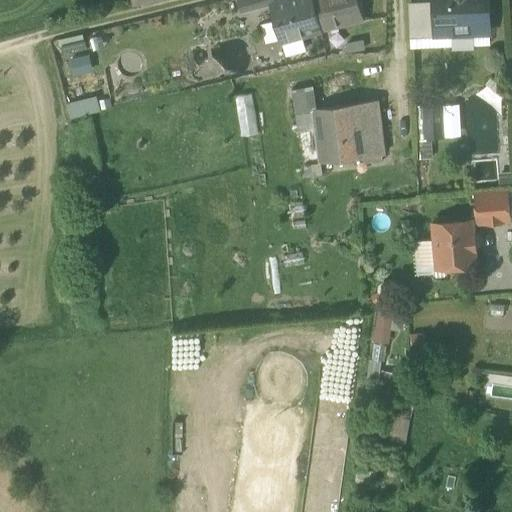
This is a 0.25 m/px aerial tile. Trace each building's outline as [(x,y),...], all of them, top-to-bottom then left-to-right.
[(237,0),(240,13),(271,4),(271,3),(275,2),(274,0),(237,0)] [(301,36),(321,30),(313,0),(282,0),(275,2),(271,3),(271,4),(276,21),(281,40),(281,41),(301,36)] [(313,0),(321,30),(362,19),(356,0),(313,0)] [(452,30),(452,35),(473,34),(472,29),(489,28),(487,0),(433,0),(434,2),(435,30),(436,30),(452,30)] [(409,4),(410,39),(436,38),(436,30),(435,30),(434,2),(409,4)] [(281,40),(276,21),(260,25),(265,44),(281,40)] [(436,38),(410,39),(411,49),(453,48),(453,51),(473,50),(473,47),(490,46),(489,28),(472,29),(473,34),(452,35),(452,30),(436,30),(436,38)] [(85,47),(82,34),(59,39),(62,53),(85,47)] [(301,36),(281,41),(284,51),(289,53),(305,48),(301,36)] [(89,55),(69,60),(74,77),(93,72),(89,55)] [(509,93),(490,78),(485,85),(504,100),(509,93)] [(291,89),(295,113),(312,110),(316,110),(313,86),(291,89)] [(100,111),(98,101),(97,96),(66,104),(70,119),(100,111)] [(98,101),(100,111),(112,108),(109,98),(98,101)] [(318,148),(321,163),(384,155),(377,102),(316,110),(312,110),(316,132),(318,148)] [(459,107),(440,108),(441,137),(460,136),(459,107)] [(426,109),(427,138),(432,137),(441,137),(440,108),(426,109)] [(295,113),(298,135),(316,132),(312,110),(295,113)] [(318,148),(316,132),(298,135),(301,151),(318,148)] [(432,137),(427,138),(417,138),(418,160),(433,159),(432,137)] [(323,175),(321,163),(302,166),(304,178),(323,175)] [(476,194),(479,224),(508,221),(506,192),(476,194)] [(443,268),(448,271),(456,271),(460,266),(477,265),(475,251),(476,251),(474,235),(472,221),(432,224),(434,240),(436,268),(443,268)] [(436,268),(434,240),(413,242),(417,276),(432,274),(436,277),(444,276),(448,271),(443,268),(436,268)] [(374,341),(391,342),(393,307),(376,306),(374,341)] [(406,444),(410,419),(391,416),(387,441),(406,444)] [(195,511),(196,448),(175,448),(174,511),(195,511)] [(377,470),(356,467),(354,483),(374,486),(377,470)]
